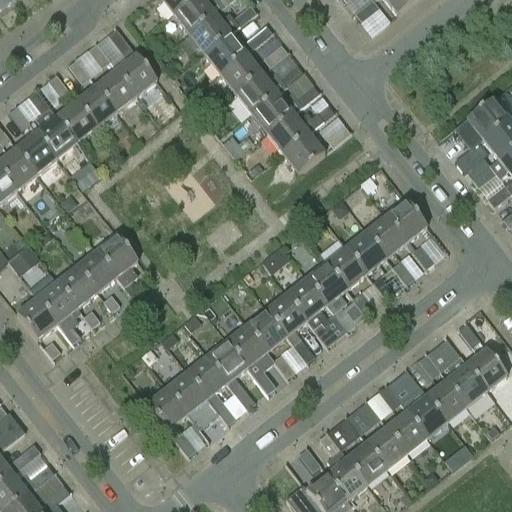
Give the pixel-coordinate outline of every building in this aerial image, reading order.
[(0,0),(0,16),(10,8),(3,0),(0,0)] [(3,0),(10,8),(20,0),(3,0)] [(173,21),(199,0),(198,0),(156,0),(157,0),(173,21)] [(199,0),(173,21),(188,41),(215,20),(214,20),(240,0),(223,0),(217,5),(213,0),(204,7),(199,0)] [(339,0),(346,8),(356,0),(339,0)] [(380,0),(397,21),(422,0),(380,0)] [(372,6),(354,20),(361,28),(379,14),(372,6)] [(215,20),(188,41),(204,60),(230,40),(256,20),(249,12),(232,25),(228,20),(220,27),(215,20)] [(265,32),(248,46),(254,54),(272,40),(265,32)] [(116,35),(107,42),(128,67),(136,61),(130,53),(116,35)] [(230,40),(204,60),(220,80),(246,60),(230,40)] [(88,57),(101,75),(110,68),(96,50),(88,57)] [(281,51),(263,66),(270,73),(287,60),(281,51)] [(246,60),(220,80),(235,100),(262,80),(246,60)] [(157,88),(136,61),(128,67),(115,77),(136,104),(157,88)] [(68,72),(82,90),(90,84),(76,66),(68,72)] [(262,80),(235,100),(251,121),(277,100),(303,80),(297,72),(279,85),(275,80),(267,87),(262,80)] [(116,119),(136,104),(115,77),(95,92),(116,119)] [(48,88),(62,106),(70,99),(56,82),(48,88)] [(116,119),(95,92),(75,108),(96,135),(116,119)] [(277,100),(251,121),(267,141),(293,120),(319,100),(312,92),(295,105),(291,100),(283,107),(277,100)] [(44,132),(35,139),(56,166),(76,150),(55,123),(56,123),(36,97),(28,104),(42,120),(38,123),(44,132)] [(467,125),(454,135),(470,154),(478,148),(483,144),(483,145),(509,125),(493,104),(467,125)] [(76,150),(96,135),(75,108),(56,123),(55,123),(76,150)] [(298,126),(293,120),(267,141),(282,160),(308,140),(334,120),(328,111),(310,125),(305,120),(298,126)] [(8,120),(21,137),(30,131),(16,113),(8,120)] [(511,127),(509,125),(483,145),(498,164),(499,165),(511,154),(511,127)] [(326,146),(332,153),(350,139),(343,131),(326,146)] [(0,150),(2,153),(10,147),(0,133),(0,150)] [(36,181),(56,166),(35,139),(15,155),(36,181)] [(325,161),(324,160),(308,140),(282,160),(298,181),(325,161)] [(244,157),(238,149),(232,141),(223,148),(235,164),(244,157)] [(454,167),(463,179),(487,160),(478,148),(470,154),(454,167)] [(511,181),(511,154),(499,165),(498,164),(472,185),(478,194),(496,180),(499,185),(509,178),(511,181)] [(0,176),(16,197),(36,181),(15,155),(0,166),(0,176)] [(89,166),(70,181),(82,196),(101,181),(89,166)] [(262,175),(257,169),(248,176),(252,182),(262,175)] [(0,209),(16,197),(0,176),(0,209)] [(504,192),(487,205),(494,213),(511,200),(511,185),(505,191),(504,192)] [(427,233),(406,207),(385,223),(406,250),(427,233)] [(349,217),(341,208),(332,215),(340,225),(349,217)] [(511,218),(503,225),(509,233),(511,230),(511,218)] [(386,265),(406,250),(385,223),(366,239),(386,265)] [(49,242),(44,236),(38,242),(42,247),(49,242)] [(366,281),(386,265),(366,239),(346,254),(366,281)] [(137,268),(116,241),(96,257),(116,284),(123,292),(131,303),(139,297),(131,286),(137,281),(131,272),(137,268)] [(346,296),(366,281),(346,254),(345,255),(337,245),(318,260),(326,270),(346,296)] [(434,269),(420,251),(411,258),(425,275),(434,269)] [(7,267),(19,282),(39,267),(27,252),(7,267)] [(96,299),(116,284),(96,257),(76,272),(96,299)] [(414,285),(400,267),(392,274),(406,291),(414,285)] [(346,296),(326,270),(306,285),(327,312),(333,320),(333,321),(346,338),(354,331),(341,314),(346,310),(339,302),(346,296)] [(56,288),(76,315),(96,299),(76,272),(56,288)] [(243,284),(248,291),(254,286),(249,279),(243,284)] [(394,300),(380,283),(372,289),(386,307),(394,300)] [(320,317),(327,312),(306,285),(286,301),(307,327),(306,328),(326,354),(334,347),(324,333),(329,329),(320,317)] [(36,303),(56,330),(64,340),(72,333),(77,329),(70,320),(76,315),(56,288),(36,303)] [(374,316),(360,298),(352,305),(366,322),(374,316)] [(111,301),(103,308),(111,319),(119,312),(111,301)] [(294,337),(306,328),(307,327),(286,301),(266,317),(287,343),(286,344),(306,369),(314,363),(294,337)] [(15,320),(36,346),(56,330),(36,303),(15,320)] [(100,328),(91,317),(83,323),(91,334),(100,328)] [(267,358),(286,344),(287,343),(266,317),(246,332),(267,358)] [(471,354),(480,348),(466,330),(457,336),(471,354)] [(246,332),(226,348),(247,374),(246,375),(253,383),(261,376),(262,377),(273,369),(272,367),(273,366),(267,358),(246,332)] [(72,333),(64,340),(71,350),(80,343),(72,333)] [(445,345),(437,351),(445,362),(453,355),(445,345)] [(43,355),(52,365),(60,359),(52,348),(43,355)] [(235,384),(247,374),(226,348),(206,363),(227,389),(226,390),(246,416),(255,409),(235,384)] [(486,355),(465,371),(486,398),(507,381),(486,355)] [(152,357),(143,364),(150,372),(159,365),(152,357)] [(294,378),(281,361),(273,366),(272,367),(273,369),(286,385),(294,378)] [(418,367),(431,385),(440,378),(426,361),(418,367)] [(215,399),(226,390),(227,389),(206,363),(187,379),(207,405),(206,406),(227,432),(235,425),(215,399)] [(466,414),(486,398),(465,371),(458,363),(445,373),(452,382),(445,387),(466,414)] [(262,377),(261,376),(253,383),(266,400),(275,393),(262,377)] [(406,376),(398,383),(412,400),(400,409),(399,410),(405,418),(426,445),(446,429),(425,403),(419,395),(420,394),(406,376)] [(187,379),(167,394),(187,421),(193,429),(199,436),(218,421),(206,406),(207,405),(187,379)] [(446,429),(466,414),(445,387),(425,403),(446,429)] [(378,399),(392,416),(400,409),(386,392),(378,399)] [(146,410),(167,437),(187,421),(167,394),(146,410)] [(357,414),(372,432),(380,425),(366,408),(357,414)] [(406,461),(426,445),(405,418),(385,434),(406,461)] [(352,448),(361,441),(346,423),(337,430),(352,448)] [(16,432),(0,444),(0,447),(5,454),(23,440),(16,432)] [(490,444),(498,438),(493,432),(485,438),(490,444)] [(386,476),(406,461),(385,434),(365,450),(386,476)] [(181,439),(174,445),(173,445),(187,463),(196,456),(181,439)] [(346,464),(339,456),(326,439),(318,446),(331,462),(325,467),(332,475),(325,481),(346,508),(366,492),(345,465),(346,464)] [(366,492),(386,476),(365,450),(346,464),(345,465),(366,492)] [(0,465),(0,489),(12,480),(12,481),(20,474),(38,460),(32,452),(5,473),(0,465)] [(298,461),(312,479),(320,473),(307,455),(298,461)] [(12,481),(12,480),(0,489),(0,511),(11,511),(27,500),(28,501),(36,494),(54,480),(47,471),(29,485),(25,480),(17,487),(12,481)] [(425,482),(431,489),(439,484),(433,476),(425,482)] [(301,492),(285,505),(291,511),(349,511),(346,508),(325,481),(305,496),(301,492)] [(27,500),(11,511),(53,511),(55,511),(69,500),(63,492),(46,506),(45,506),(37,511),(36,511),(28,501),(27,500)]
